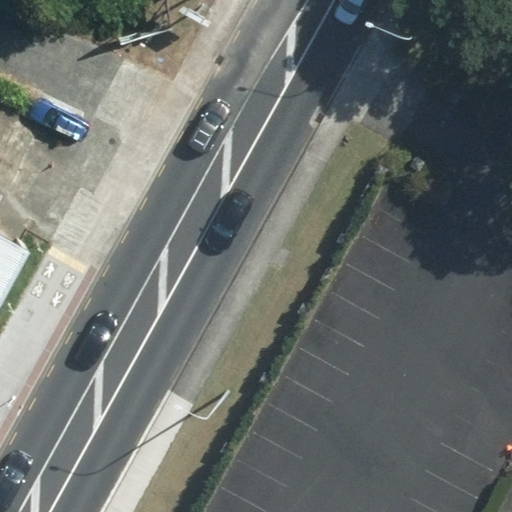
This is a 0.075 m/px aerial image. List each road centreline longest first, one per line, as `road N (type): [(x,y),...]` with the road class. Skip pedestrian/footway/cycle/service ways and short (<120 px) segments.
road 1 (secondary): [(32,511),(322,0)]
road 2 (track): [(0,31),(236,151)]
